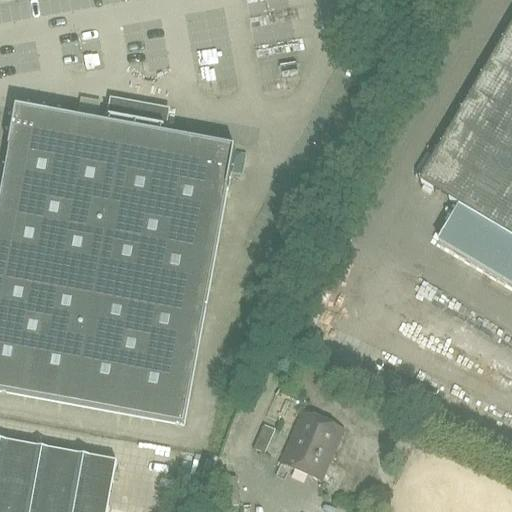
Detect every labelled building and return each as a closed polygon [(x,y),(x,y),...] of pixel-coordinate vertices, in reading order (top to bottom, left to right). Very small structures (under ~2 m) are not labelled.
[(511,26),(419,184),(459,207),(439,242),(511,285),(511,26)] [(237,65),(232,32),(198,38),(203,71),(237,65)] [(233,150),(162,137),(166,115),(113,106),(109,128),(17,111),(0,207),(0,391),(184,425),(233,150)] [(321,484),(345,433),(305,413),(281,464),(321,484)] [(0,442),(0,511),(109,511),(118,464),(0,442)]
